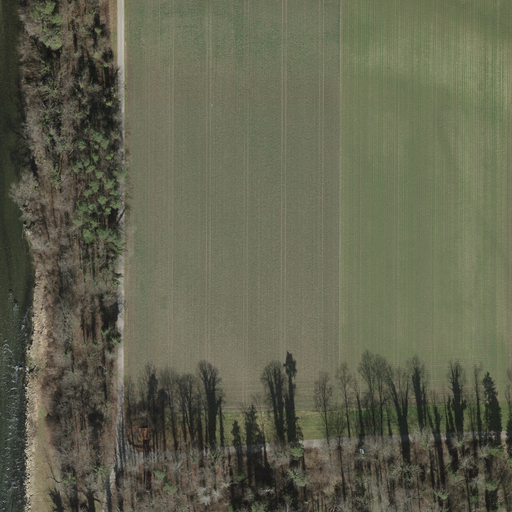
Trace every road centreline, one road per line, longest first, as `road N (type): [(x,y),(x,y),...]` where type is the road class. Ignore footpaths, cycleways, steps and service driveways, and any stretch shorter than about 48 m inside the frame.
road 1 (track): [(105,511),(105,485),(121,457),(123,0)]
road 2 (track): [(511,433),(121,457)]
